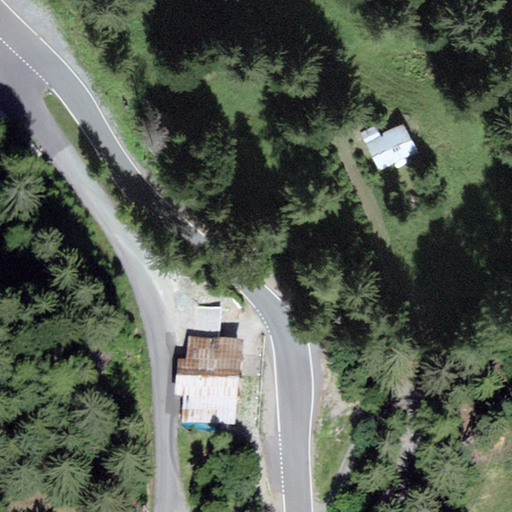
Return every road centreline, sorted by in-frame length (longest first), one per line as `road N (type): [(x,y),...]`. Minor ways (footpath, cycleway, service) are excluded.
road 1 (tertiary): [(298,511),(292,362),(280,320),(139,189),(26,43)]
road 2 (unclassified): [(155,511),(163,369),(118,232),(38,118),(20,77),(26,43)]
